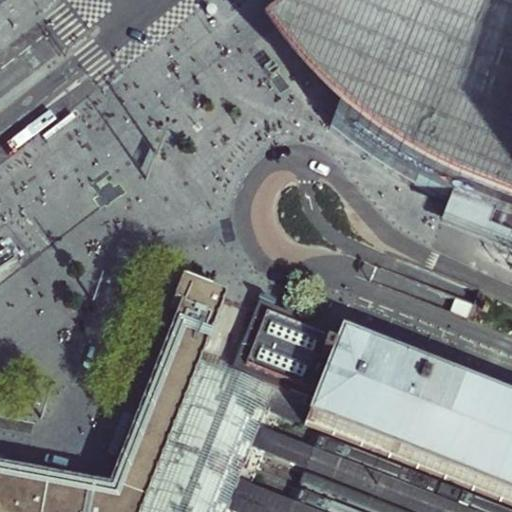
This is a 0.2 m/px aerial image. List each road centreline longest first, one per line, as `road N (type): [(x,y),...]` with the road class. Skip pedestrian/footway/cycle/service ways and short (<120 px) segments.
road 1 (residential): [(511,297),(395,241),(315,160),(279,161),(260,172),(246,192),(244,229)]
road 2 (residential): [(244,229),(149,253),(62,428),(0,424)]
road 3 (residential): [(244,229),(271,268),(339,283),(511,351)]
road 4 (tertiary): [(0,122),(136,16)]
